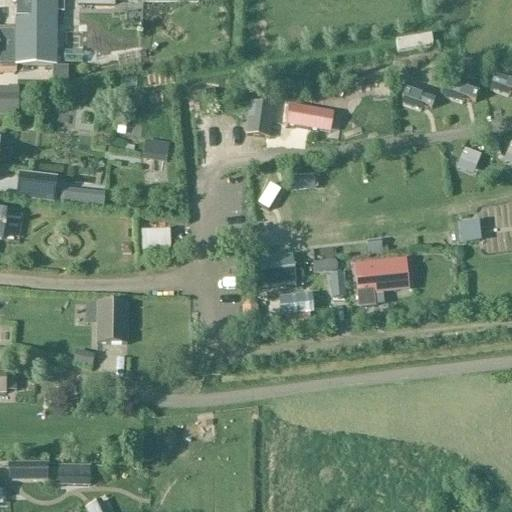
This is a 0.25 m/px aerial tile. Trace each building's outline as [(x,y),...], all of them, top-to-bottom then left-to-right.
[(62,0),(14,0),(15,30),(0,30),(0,73),(16,74),(16,68),(54,68),(54,15),(63,14),(62,0)] [(511,83),(494,78),(491,88),(511,95),(511,83)] [(448,85),(444,96),(474,106),(477,95),(448,85)] [(430,113),(434,102),(404,92),(400,103),(430,113)] [(0,98),(0,116),(17,117),(17,98),(0,98)] [(289,109),(285,128),(323,135),(326,115),(289,109)] [(458,165),(476,172),(481,159),(463,152),(458,165)] [(56,180),(18,176),(16,201),(53,205),(56,180)] [(291,181),(292,194),(314,192),(313,179),(291,181)] [(256,208),(267,215),(279,195),(269,188),(256,208)] [(475,222),(461,223),(462,244),(476,243),(475,222)] [(380,254),(379,243),(365,244),(366,256),(380,254)] [(289,282),(288,264),(258,268),(260,285),(289,282)] [(397,264),(354,268),(358,310),(373,308),(372,297),(381,296),(381,293),(399,291),(397,264)] [(249,301),(242,310),(243,319),(251,327),(259,320),(258,308),(249,301)] [(127,305),(96,305),(96,347),(127,347),(127,305)] [(95,358),(75,353),(72,365),(91,370),(95,358)] [(9,467),(9,485),(48,485),(47,467),(9,467)] [(89,488),(90,469),(57,469),(57,488),(89,488)]
